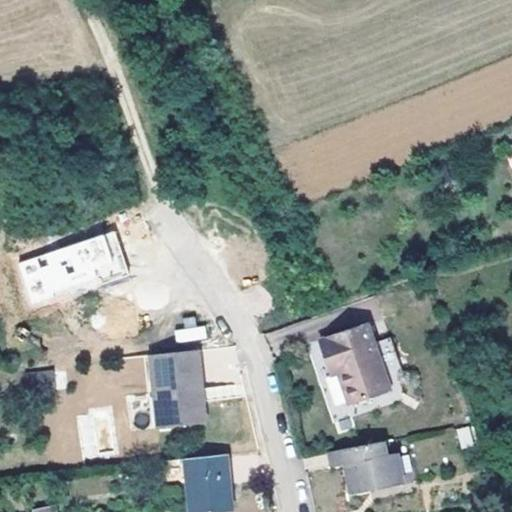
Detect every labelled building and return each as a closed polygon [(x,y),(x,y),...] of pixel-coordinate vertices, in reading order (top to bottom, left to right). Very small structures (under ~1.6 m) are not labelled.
[(111,238),(106,225),(14,255),(27,296),(50,288),(49,285),(93,270),(95,278),(126,267),(116,236),(111,238)] [(334,359),(339,373),(349,403),(390,389),(386,377),(374,344),(367,325),(319,340),(326,361),(334,359)] [(174,330),(176,342),(206,338),(204,326),(174,330)] [(389,339),(374,344),(386,377),(401,372),(389,339)] [(198,349),(150,354),(157,427),(206,422),(204,399),(197,399),(197,389),(202,388),(198,349)] [(334,359),(326,361),(331,375),(339,373),(334,359)] [(54,390),(52,370),(28,372),(29,392),(54,390)] [(468,427),(457,429),(462,449),(472,447),(468,427)] [(392,439),(330,451),(333,466),(346,464),(353,494),(370,491),(368,484),(399,478),(392,439)] [(226,453),(185,458),(190,511),(223,511),(231,511),(226,453)] [(399,478),(368,484),(370,491),(401,485),(399,478)]
